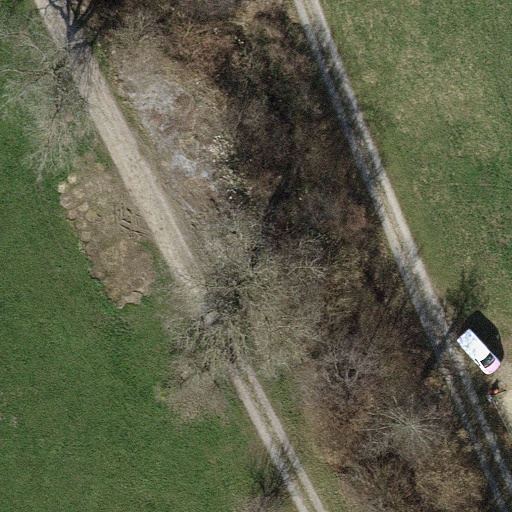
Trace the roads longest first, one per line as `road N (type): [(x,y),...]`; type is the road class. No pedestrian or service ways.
road 1 (track): [(51,0),(314,511)]
road 2 (track): [(304,0),(511,510)]
